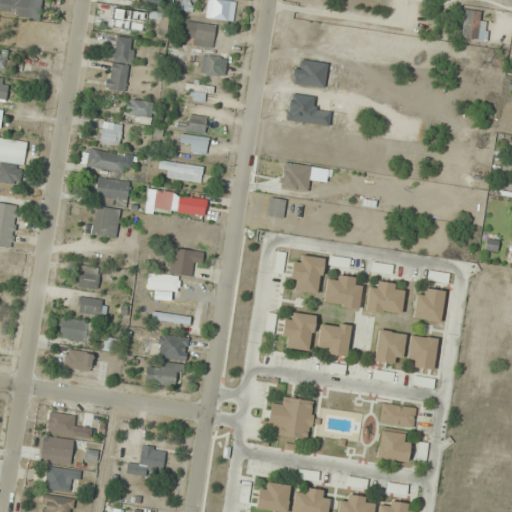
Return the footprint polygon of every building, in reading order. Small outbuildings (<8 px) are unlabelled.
[(0,0),(0,14),(35,17),(36,0),(0,0)] [(233,22),(235,1),(220,0),(207,0),(206,19),(233,22)] [(461,38),(479,41),(483,22),(479,22),(481,13),(465,10),(461,38)] [(215,25),(190,22),(187,45),(213,48),(215,25)] [(107,90),(125,93),(129,65),(130,65),(135,40),(116,37),(107,90)] [(0,71),(5,73),(10,52),(0,50),(0,71)] [(225,76),(227,58),(204,56),(202,74),(225,76)] [(0,101),(4,102),(9,80),(0,78),(0,101)] [(212,85),(185,85),(185,97),(212,97),(212,85)] [(156,103),(129,100),(127,116),(154,119),(156,103)] [(206,129),(204,115),(187,118),(188,122),(177,124),(179,134),(206,129)] [(120,146),(121,125),(100,123),(99,144),(120,146)] [(208,138),(179,135),(179,143),(190,144),(189,152),(206,154),(208,138)] [(0,181),(20,184),(22,167),(23,167),(26,142),(0,138),(0,181)] [(123,174),(126,156),(93,151),(90,169),(123,174)] [(157,175),(201,181),(203,166),(159,161),(157,175)] [(279,186),(306,192),(311,168),(284,162),(279,186)] [(94,202),(125,208),(129,183),(98,177),(94,202)] [(206,197),(147,191),(145,210),(204,216),(206,197)] [(285,200),(268,198),(266,217),(283,218),(285,200)] [(0,246),(13,248),(17,205),(0,203),(0,246)] [(116,238),(119,209),(94,207),(91,235),(116,238)] [(170,274),(191,276),(192,263),(202,264),(204,252),(173,249),(170,274)] [(319,294),(323,258),(301,255),(300,263),(292,262),(290,280),(296,281),(295,291),(319,294)] [(342,268),(342,259),(330,259),(330,268),(342,268)] [(97,288),(99,269),(78,266),(76,286),(97,288)] [(180,289),(173,271),(147,282),(150,291),(154,290),(158,301),(170,297),(169,293),(180,289)] [(428,281),(447,282),(448,273),(428,272),(428,281)] [(323,304),(358,308),(362,279),(337,276),(336,281),(326,279),(323,304)] [(403,290),(395,290),(395,283),(376,282),(376,288),(368,287),(366,311),(401,314),(403,290)] [(445,292),(425,288),(423,296),(416,295),(412,318),(439,322),(445,292)] [(80,316),(105,312),(103,297),(78,301),(80,316)] [(189,326),(190,317),(153,311),(151,320),(189,326)] [(281,338),(288,339),(287,348),(310,352),(315,315),(293,312),(292,321),(283,319),(281,338)] [(96,324),(62,318),(58,337),(93,344),(96,324)] [(346,356),(350,325),(320,322),(316,352),(346,356)] [(373,360),(393,364),(394,357),(401,358),(406,335),(378,329),(373,360)] [(121,341),(104,335),(100,349),(117,354),(121,341)] [(157,357),(186,360),(188,338),(160,335),(157,357)] [(433,369),(437,339),(409,335),(405,365),(433,369)] [(63,367),(89,373),(93,355),(66,349),(63,367)] [(154,370),(147,368),(144,380),(175,390),(182,367),(158,359),(154,370)] [(413,387),(433,388),(434,378),(414,377),(413,387)] [(314,401),(282,397),(281,405),(270,404),(267,424),(277,426),(276,436),(309,440),(314,401)] [(379,423),(413,427),(415,408),(381,404),(379,423)] [(78,415),(48,412),(46,432),(76,435),(78,415)] [(379,431),(377,459),(407,461),(410,434),(379,431)] [(41,463),(72,463),(72,438),(41,438),(41,463)] [(138,465),(127,463),(126,473),(151,476),(152,470),(162,471),(165,449),(141,445),(138,465)] [(70,480),(79,481),(80,471),(47,467),(44,488),(69,491),(70,480)] [(258,488),(255,508),(277,511),(285,511),(290,485),(267,482),(265,489),(258,488)] [(326,511),(329,491),(304,489),(304,492),(294,491),(291,511),(326,511)] [(72,511),(74,499),(43,495),(41,511),(72,511)] [(338,501),(336,511),(372,511),(374,499),(346,495),(346,502),(338,501)] [(380,501),(378,511),(412,511),(406,511),(407,505),(380,501)]
